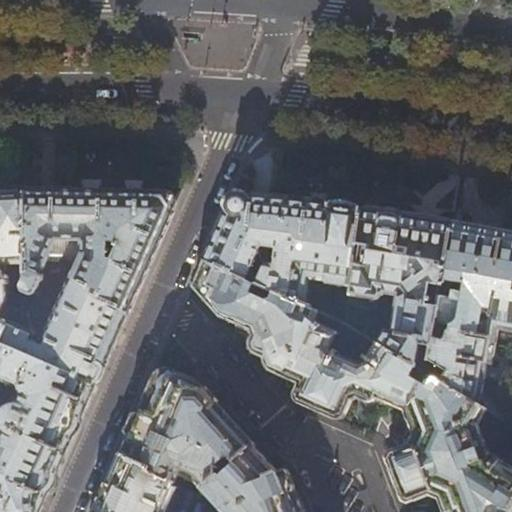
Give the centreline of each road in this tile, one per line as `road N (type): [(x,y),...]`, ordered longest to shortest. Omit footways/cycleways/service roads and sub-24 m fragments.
road 1 (residential): [(247,96),(65,511)]
road 2 (secondary): [(247,96),(511,134)]
road 3 (secondary): [(511,31),(293,0)]
road 4 (secondary): [(0,93),(181,91)]
